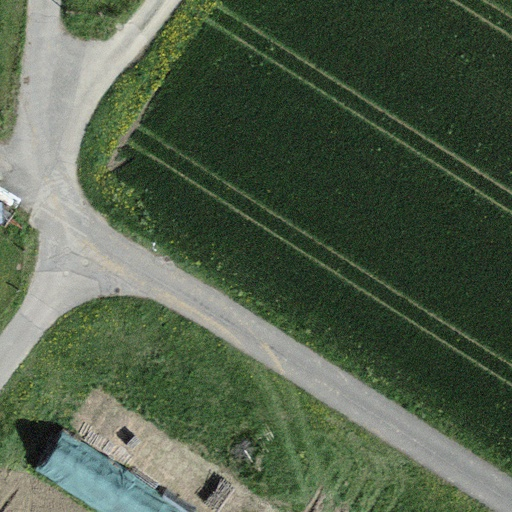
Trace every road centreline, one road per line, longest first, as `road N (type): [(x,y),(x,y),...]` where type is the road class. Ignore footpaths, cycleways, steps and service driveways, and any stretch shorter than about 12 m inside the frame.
road 1 (residential): [(511,501),(71,222),(50,174),(41,122),(45,0)]
road 2 (track): [(41,122),(129,41),(160,0)]
road 3 (track): [(94,243),(0,366)]
